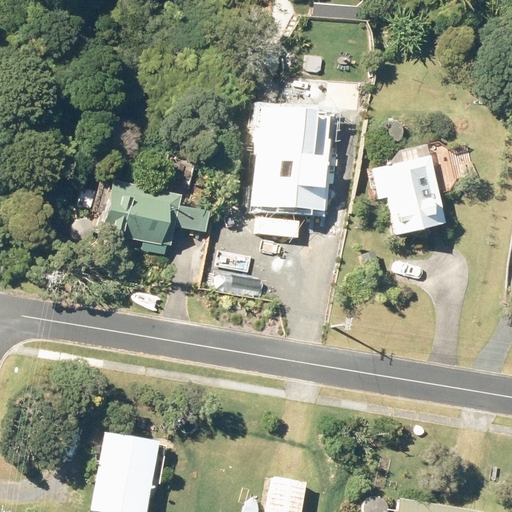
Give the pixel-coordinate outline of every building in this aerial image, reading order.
[(251,205),(322,211),(328,138),(321,138),(323,118),(312,117),(312,111),(296,109),(296,104),(264,101),(263,108),(258,108),(251,205)] [(428,155),(370,169),(377,198),(385,196),(394,234),(444,221),(428,155)] [(175,164),(171,169),(172,174),(177,178),(182,177),(186,173),(185,167),(181,163),(175,164)] [(229,181),(221,217),(243,221),(251,185),(229,181)] [(108,182),(99,232),(170,245),(179,194),(108,182)] [(372,251),(359,256),(363,268),(376,263),(372,251)] [(102,432),(89,509),(105,511),(143,511),(156,441),(102,432)] [(272,476),(265,511),(298,511),(304,481),(272,476)] [(394,511),(473,511),(397,499),(394,511)]
